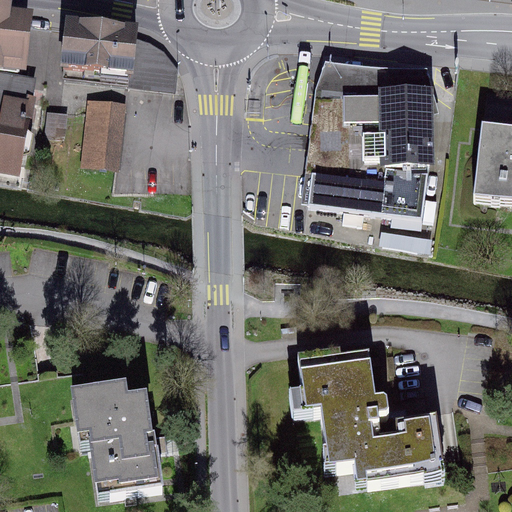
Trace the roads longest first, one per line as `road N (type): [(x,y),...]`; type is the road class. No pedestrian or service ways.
road 1 (residential): [(233,511),(217,282),(217,52)]
road 2 (secondary): [(511,39),(264,10)]
